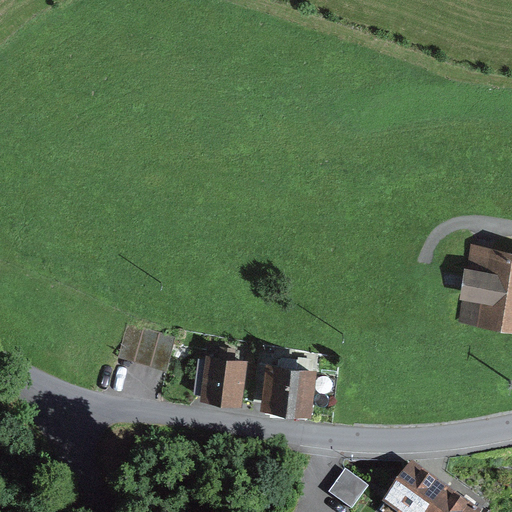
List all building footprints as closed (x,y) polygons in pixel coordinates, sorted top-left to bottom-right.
[(511,323),(511,254),(475,249),(465,315),(511,323)] [(243,361),(208,357),(204,396),(239,400),(243,361)] [(312,371),(270,367),(266,404),(307,409),(312,371)] [(398,511),(429,511),(444,492),(413,469),(387,503),(398,511)] [(364,488),(345,474),(332,492),(351,506),(364,488)] [(470,511),(444,492),(429,511),(470,511)]
